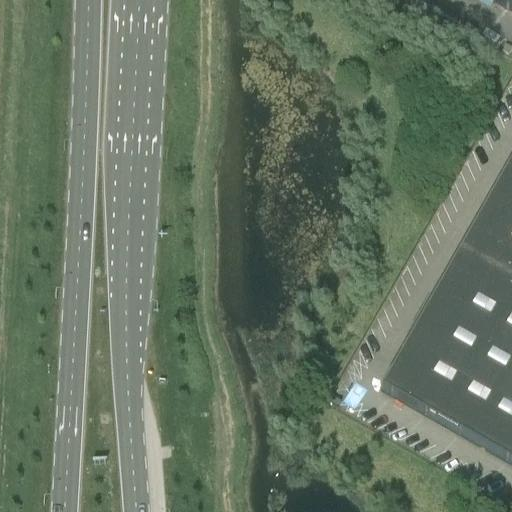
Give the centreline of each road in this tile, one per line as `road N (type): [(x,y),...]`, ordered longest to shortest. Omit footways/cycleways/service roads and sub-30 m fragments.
road 1 (primary): [(88,0),(63,511)]
road 2 (primary): [(135,511),(125,265),(138,0)]
